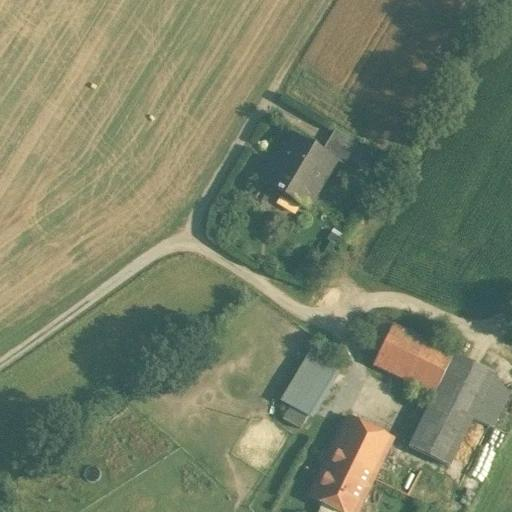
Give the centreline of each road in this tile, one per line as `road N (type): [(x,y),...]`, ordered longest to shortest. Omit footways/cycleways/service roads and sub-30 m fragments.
road 1 (track): [(0,367),(189,240),(329,0)]
road 2 (unclassified): [(511,328),(480,334),(378,299),(310,312),(189,240)]
